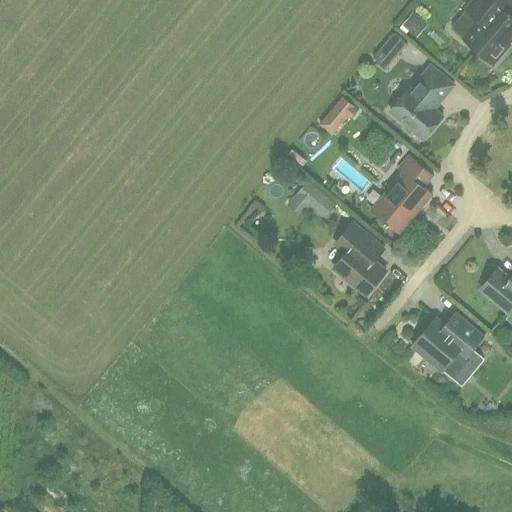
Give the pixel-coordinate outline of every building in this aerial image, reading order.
[(494,63),(511,43),(509,42),(511,38),(511,16),(503,9),(510,0),(474,0),(467,8),(480,19),(464,38),(494,63)] [(394,33),(383,46),(397,57),(407,45),(394,33)] [(455,84),(432,65),(412,89),(410,87),(391,111),(425,139),(444,116),(435,108),(455,84)] [(359,109),(343,96),(319,124),(333,135),(347,117),(350,119),(359,109)] [(374,210),(387,220),(385,222),(389,225),(390,223),(401,232),(433,194),(422,185),(432,174),(410,156),(400,168),(405,173),(374,210)] [(297,194),(309,204),(325,218),(337,204),(308,180),(297,194)] [(335,267),(367,294),(387,271),(375,261),(385,249),(353,223),(336,243),(347,252),(335,267)] [(499,267),(481,289),(511,314),(511,311),(511,276),(511,277),(499,267)] [(446,325),(437,317),(413,346),(443,371),(458,352),(466,359),(484,336),(456,312),(446,325)]
